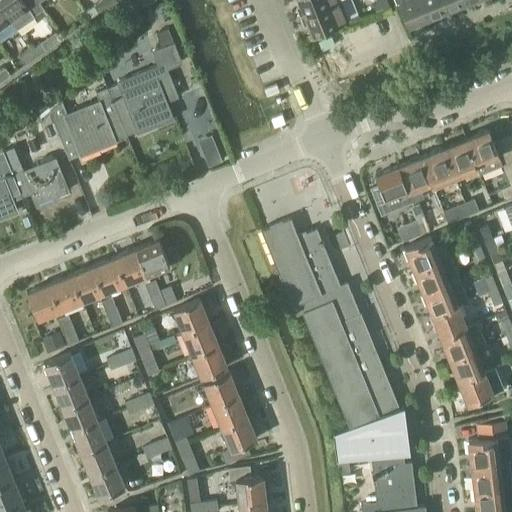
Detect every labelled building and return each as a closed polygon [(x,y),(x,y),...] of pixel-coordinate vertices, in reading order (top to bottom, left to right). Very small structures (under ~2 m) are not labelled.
[(0,0),(0,4),(17,29),(35,16),(34,14),(44,7),(39,1),(38,0),(0,0)] [(107,0),(98,0),(94,3),(99,10),(109,3),(107,0)] [(131,0),(135,9),(156,0),(131,0)] [(299,0),(304,13),(334,0),(299,0)] [(340,0),(334,0),(304,13),(313,33),(348,19),(340,0)] [(423,0),(399,0),(408,24),(429,15),(423,0)] [(423,0),(429,15),(449,7),(446,0),(423,0)] [(0,4),(0,40),(17,29),(0,4)] [(120,120),(122,119),(132,115),(138,131),(173,117),(166,98),(177,93),(178,96),(179,96),(168,69),(184,62),(177,43),(175,44),(169,27),(156,32),(162,46),(153,50),(159,63),(118,80),(119,82),(107,87),(120,120)] [(40,41),(30,48),(35,55),(45,48),(40,41)] [(35,55),(30,48),(20,55),(25,62),(35,55)] [(5,66),(0,69),(0,80),(10,73),(5,66)] [(60,102),(50,111),(51,112),(60,137),(72,132),(81,154),(117,140),(116,138),(126,134),(120,120),(107,87),(96,91),(99,98),(64,112),(60,102)] [(51,112),(42,120),(50,143),(61,139),(60,137),(51,112)] [(489,128),(466,137),(476,164),(480,173),(502,164),(498,153),(493,142),(494,142),(489,128)] [(511,134),(494,142),(493,142),(498,153),(511,147),(511,134)] [(466,137),(444,146),(454,173),(476,164),(466,137)] [(444,146),(421,155),(432,182),(454,173),(444,146)] [(15,147),(4,152),(22,196),(32,192),(36,202),(69,189),(56,156),(24,168),(15,147)] [(511,159),(511,147),(498,153),(502,164),(511,159)] [(0,216),(18,209),(14,199),(22,196),(4,152),(4,150),(0,152),(0,216)] [(421,155),(399,164),(414,201),(424,197),(420,187),(432,182),(421,155)] [(511,159),(502,164),(506,174),(511,172),(511,159)] [(413,201),(414,201),(399,164),(376,174),(380,183),(371,186),(382,214),(413,201)] [(511,188),(511,185),(502,188),(506,198),(511,195),(511,188)] [(474,198),(466,201),(471,213),(475,211),(479,210),(474,198)] [(417,219),(425,216),(419,203),(415,204),(411,205),(416,219),(417,219)] [(461,203),(444,210),(448,222),(466,215),(461,203)] [(422,233),(430,230),(425,216),(417,219),(422,233)] [(338,459),(372,454),(403,451),(410,450),(402,404),(396,405),(390,391),(393,390),(348,281),(341,284),(318,227),(317,228),(315,224),(305,229),(304,227),(296,230),(290,217),(262,228),(297,314),(304,311),(351,426),(352,429),(336,435),(338,459)] [(480,226),(486,241),(494,238),(488,223),(480,226)] [(468,233),(472,245),(480,242),(475,230),(468,233)] [(406,246),(415,270),(440,259),(440,258),(431,236),(406,246)] [(160,238),(137,247),(148,274),(170,265),(160,238)] [(486,241),(495,263),(502,260),(494,238),(486,241)] [(480,242),(472,245),(477,257),(485,254),(480,242)] [(137,247),(115,256),(126,283),(148,274),(137,247)] [(415,270),(424,292),(460,277),(450,254),(440,258),(440,259),(415,270)] [(115,256),(94,264),(104,291),(126,283),(115,256)] [(495,263),(504,285),(511,282),(502,260),(495,263)] [(94,264),(72,273),(83,300),(104,291),(94,264)] [(72,273),(50,282),(61,309),(83,300),(72,273)] [(485,278),(490,290),(497,287),(493,275),(485,278)] [(424,292),(433,314),(458,304),(458,303),(468,299),(460,277),(424,292)] [(145,282),(150,295),(161,291),(155,278),(145,282)] [(61,309),(50,282),(28,291),(38,318),(61,309)] [(497,287),(490,290),(495,302),(502,299),(497,287)] [(161,291),(150,295),(155,308),(166,304),(161,291)] [(101,299),(107,312),(117,308),(112,295),(101,299)] [(174,309),(183,331),(209,320),(200,298),(174,309)] [(433,314),(442,336),(467,326),(458,304),(433,314)] [(117,308),(107,312),(112,325),(123,321),(117,308)] [(59,318),(64,331),(74,326),(69,314),(59,318)] [(183,331),(193,353),(219,343),(209,320),(183,331)] [(503,323),(508,335),(511,333),(511,324),(511,320),(503,323)] [(442,336),(451,358),(476,348),(487,344),(478,322),(467,326),(442,336)] [(74,326),(64,331),(69,343),(79,338),(74,326)] [(134,334),(140,349),(150,344),(144,330),(134,334)] [(60,331),(45,338),(50,349),(65,343),(60,331)] [(219,343),(193,353),(202,376),(228,366),(219,343)] [(150,344),(140,349),(148,371),(159,367),(152,350),(150,344)] [(132,346),(119,351),(124,361),(137,356),(132,346)] [(451,358),(460,381),(485,370),(476,348),(451,358)] [(124,361),(119,351),(107,356),(111,367),(124,361)] [(45,363),(54,384),(79,373),(71,352),(45,363)] [(485,370),(460,381),(469,404),(495,393),(494,393),(505,388),(496,366),(485,370)] [(204,382),(213,404),(239,393),(230,371),(204,382)] [(54,384),(63,406),(88,396),(79,373),(54,384)] [(150,391),(137,396),(141,406),(154,401),(150,391)] [(213,404),(222,426),(248,415),(239,393),(213,404)] [(63,406),(72,429),(98,418),(88,396),(63,406)] [(141,406),(137,396),(124,401),(129,411),(141,406)] [(169,422),(178,444),(189,439),(187,434),(194,431),(187,414),(169,422)] [(248,415),(222,426),(231,448),(222,452),(227,462),(250,453),(246,443),(257,439),(248,415)] [(72,429),(81,451),(107,441),(98,418),(72,429)] [(469,440),(472,465),(500,462),(511,460),(509,436),(507,436),(505,421),(475,425),(477,439),(469,440)] [(168,436),(155,441),(159,451),(172,446),(168,436)] [(189,439),(178,444),(184,458),(195,454),(189,439)] [(81,451),(90,473),(116,463),(107,441),(81,451)] [(159,451),(155,441),(142,446),(146,456),(159,451)] [(403,451),(372,454),(377,500),(362,502),(362,511),(426,511),(425,504),(418,505),(412,460),(404,461),(403,451)] [(0,457),(0,482),(13,477),(4,456),(0,457)] [(349,458),(339,459),(341,471),(350,469),(349,458)] [(472,465),(475,488),(503,485),(500,462),(472,465)] [(116,463),(90,473),(99,496),(125,486),(116,463)] [(236,478),(239,502),(267,499),(264,475),(252,476),(251,465),(229,468),(230,479),(236,478)] [(0,482),(0,508),(22,499),(13,477),(0,482)] [(475,488),(478,511),(511,507),(511,483),(503,485),(475,488)] [(27,511),(22,499),(0,508),(0,511),(27,511)] [(182,511),(181,499),(147,502),(148,511),(182,511)] [(219,499),(205,500),(206,511),(220,510),(219,499)] [(239,502),(240,511),(268,511),(267,499),(239,502)] [(200,511),(206,511),(205,500),(191,502),(191,511),(200,511)]
